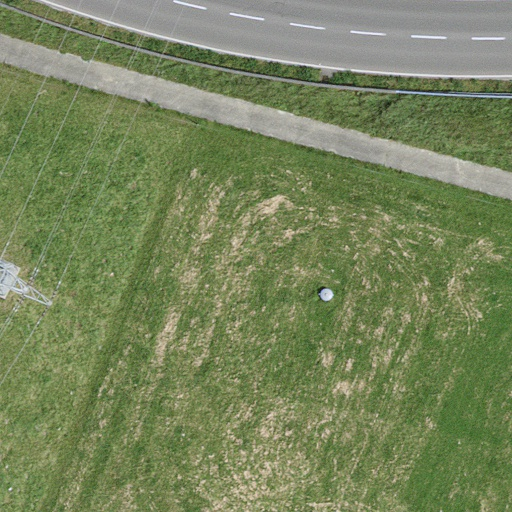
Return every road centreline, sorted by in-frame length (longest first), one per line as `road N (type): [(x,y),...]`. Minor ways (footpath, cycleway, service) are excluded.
road 1 (track): [(511,186),(0,45)]
road 2 (secondary): [(171,0),(366,33),(511,37)]
